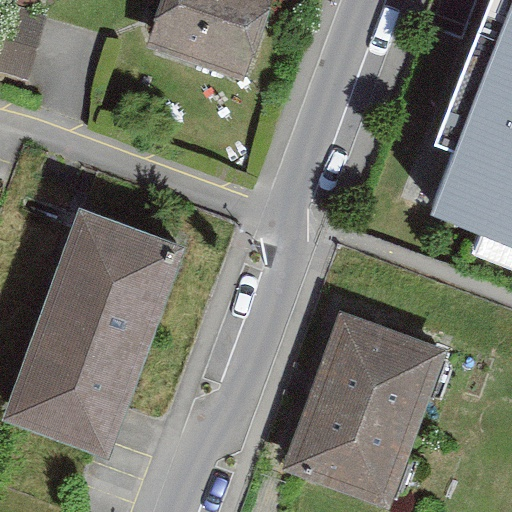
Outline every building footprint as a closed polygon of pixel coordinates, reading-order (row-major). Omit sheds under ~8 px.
[(154,0),(137,51),(234,85),(263,0),(154,0)] [(511,0),(479,0),(398,207),(511,251),(511,0)] [(0,7),(0,77),(25,84),(42,19),(0,7)] [(0,425),(94,460),(169,256),(64,218),(55,241),(0,390),(0,425)] [(428,355),(331,320),(277,469),(374,504),(428,355)]
